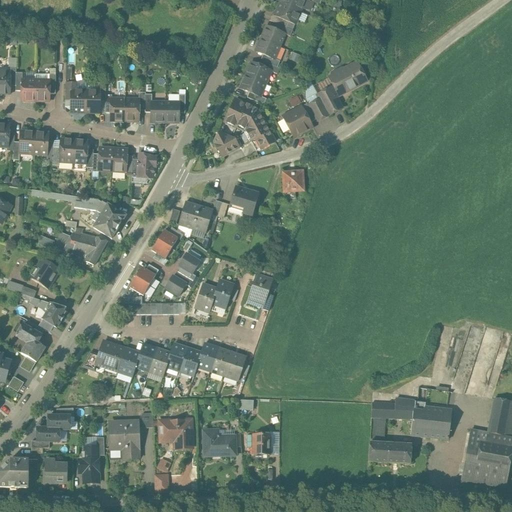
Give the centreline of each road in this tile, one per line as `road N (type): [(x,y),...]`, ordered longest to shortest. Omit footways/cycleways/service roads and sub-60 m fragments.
road 1 (residential): [(0,505),(414,492),(511,502)]
road 2 (residential): [(503,0),(334,140),(169,178)]
road 3 (residential): [(169,178),(85,323)]
road 4 (residential): [(252,0),(186,148)]
road 5 (residential): [(85,323),(245,333)]
road 6 (residential): [(85,323),(0,445)]
road 7 (residential): [(58,122),(186,148)]
